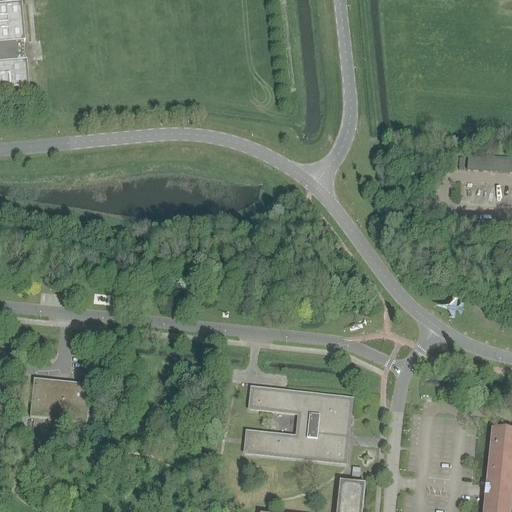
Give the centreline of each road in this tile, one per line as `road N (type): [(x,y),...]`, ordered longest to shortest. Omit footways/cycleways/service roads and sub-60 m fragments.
road 1 (unclassified): [(0,306),(342,342),(406,371)]
road 2 (unclassified): [(0,149),(194,134),(262,152),(311,184)]
road 3 (unclassified): [(311,184),(341,149),(350,119),(339,0)]
road 4 (unclassified): [(311,184),(407,304),(435,327)]
road 5 (unclassified): [(406,371),(389,511)]
